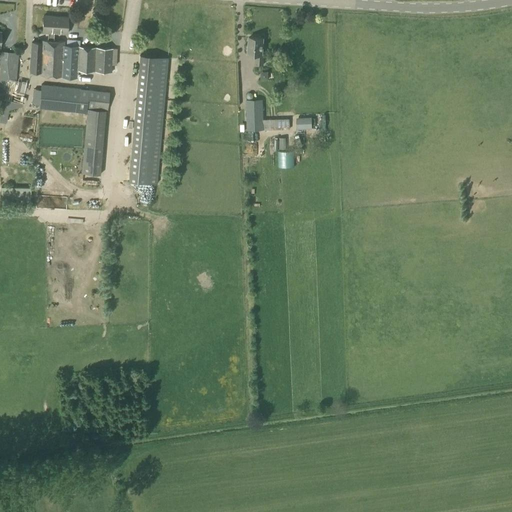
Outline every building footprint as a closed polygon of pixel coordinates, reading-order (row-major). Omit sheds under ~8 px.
[(67,33),(68,16),(43,15),(42,31),(48,32),(48,39),(42,39),(42,42),(32,42),(30,70),(41,71),(41,75),(63,76),(63,75),(77,75),(77,70),(111,72),(113,48),(64,45),(65,40),(53,40),(54,32),(67,33)] [(264,65),(265,54),(262,54),(263,38),(249,37),(248,54),(256,54),(255,64),(264,65)] [(0,63),(0,64),(0,122),(6,124),(9,110),(21,107),(26,84),(15,81),(18,53),(1,51),(1,53),(0,52),(0,63)] [(168,57),(139,55),(129,180),(158,182),(168,57)] [(108,111),(109,92),(95,90),(95,89),(40,84),(38,108),(39,108),(38,113),(49,114),(49,110),(86,113),(86,109),(87,109),(81,173),(100,175),(105,111),(108,111)] [(263,120),(262,100),(246,101),(247,128),(261,127),(261,129),(271,128),(271,130),(289,129),(289,119),(263,120)] [(296,130),(312,129),(312,117),(296,118),(296,130)] [(31,205),(31,188),(1,187),(1,204),(31,205)]
